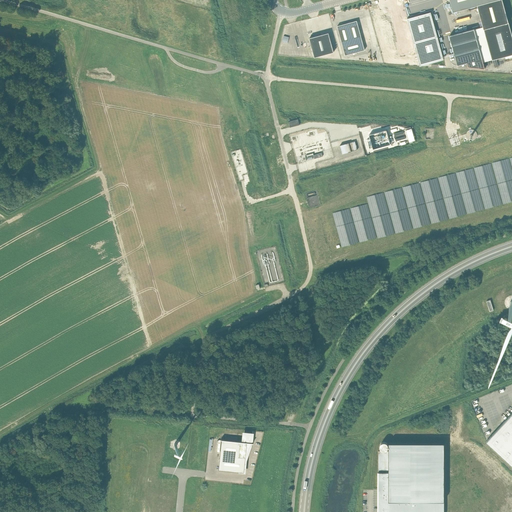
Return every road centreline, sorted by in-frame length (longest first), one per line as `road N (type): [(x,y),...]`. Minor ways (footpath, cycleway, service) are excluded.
road 1 (unclassified): [(200,416),(192,409),(206,339),(304,287),(311,274),(266,77)]
road 2 (tertiary): [(304,511),(322,429),(361,355),(422,293),(511,246)]
road 3 (unclassified): [(266,77),(0,0)]
road 4 (unclassified): [(274,78),(511,101)]
